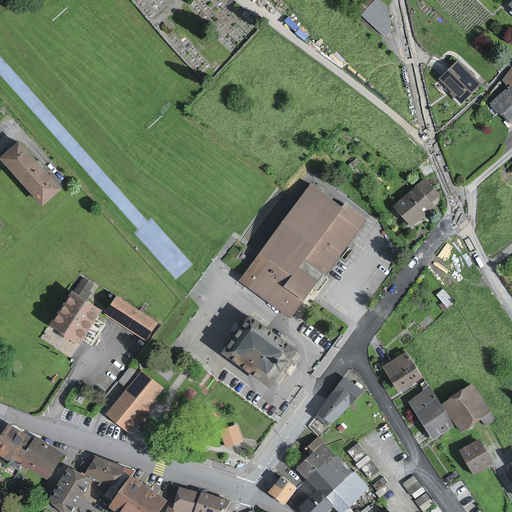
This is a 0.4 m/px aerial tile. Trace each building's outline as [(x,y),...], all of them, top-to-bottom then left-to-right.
[(387,6),(380,0),(374,0),(361,14),(386,37),(392,30),(387,6)] [(482,82),(460,60),(440,80),(463,102),(482,82)] [(511,89),(509,86),(491,102),(511,125),(511,89)] [(64,187),(21,140),(2,157),(45,205),(64,187)] [(438,195),(424,179),(394,205),(412,225),(434,206),(430,203),(438,195)] [(310,186),(242,280),(293,317),(364,221),(345,206),(343,209),(310,186)] [(104,310),(74,291),(53,324),(83,343),(104,310)] [(158,324),(118,297),(106,314),(146,342),(158,324)] [(276,387),(301,350),(251,317),(227,353),(276,387)] [(421,376),(405,353),(384,367),(399,390),(421,376)] [(164,389),(142,371),(139,374),(130,367),(118,382),(127,389),(106,413),(128,432),(164,389)] [(361,391),(345,378),(317,413),(334,426),(361,391)] [(491,412),(471,385),(443,404),(462,432),(491,412)] [(453,425),(429,388),(408,402),(432,439),(453,425)] [(237,424),(221,430),(227,448),(243,442),(237,424)] [(20,468),(23,463),(36,440),(10,425),(0,442),(0,451),(13,459),(11,463),(20,468)] [(328,464),(330,462),(330,463),(337,456),(319,437),(306,449),(312,455),(298,468),(309,479),(326,462),(328,464)] [(64,453),(38,438),(36,440),(23,463),(49,478),(64,453)] [(480,439),(480,440),(459,451),(472,474),(493,463),(480,439)] [(357,461),(366,454),(358,443),(349,451),(357,461)] [(330,463),(346,480),(354,473),(338,456),(337,456),(330,463)] [(112,488),(126,470),(98,457),(87,474),(112,488)] [(309,479),(319,490),(327,498),(338,488),(346,480),(330,463),(330,462),(328,464),(326,462),(309,479)] [(66,511),(72,511),(93,480),(70,467),(51,498),(66,511)] [(355,472),(354,473),(346,480),(338,488),(345,496),(334,506),(340,511),(343,511),(369,488),(355,472)] [(158,511),(167,500),(132,477),(113,506),(121,511),(158,511)] [(297,489),(281,477),(269,493),(286,505),(297,489)] [(420,487),(414,477),(404,483),(411,493),(420,487)] [(189,511),(193,511),(197,503),(197,493),(182,487),(176,505),(171,503),(167,511),(182,511),(183,510),(189,511)] [(345,496),(338,488),(327,498),(334,506),(345,496)] [(301,506),(306,511),(328,511),(334,506),(327,498),(319,490),(301,506)] [(222,511),(226,501),(203,493),(196,511),(222,511)] [(433,504),(426,494),(417,500),(424,510),(433,504)]
